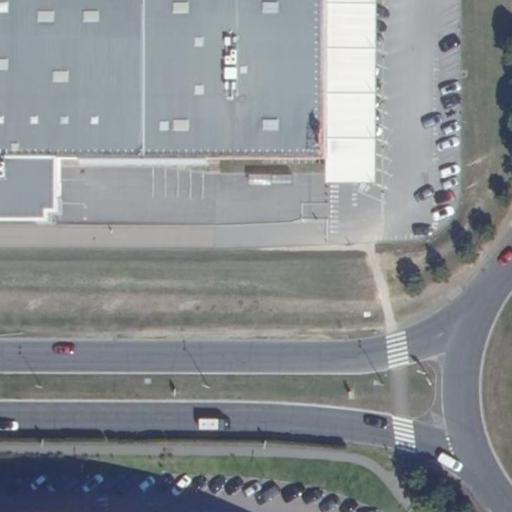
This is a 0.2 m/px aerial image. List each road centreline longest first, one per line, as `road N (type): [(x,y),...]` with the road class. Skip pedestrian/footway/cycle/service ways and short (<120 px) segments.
road 1 (primary): [(0,423),(398,436),(471,466)]
road 2 (primary): [(467,323),(392,353),(342,362),(0,359)]
road 3 (primary): [(467,323),(457,416),(471,466)]
